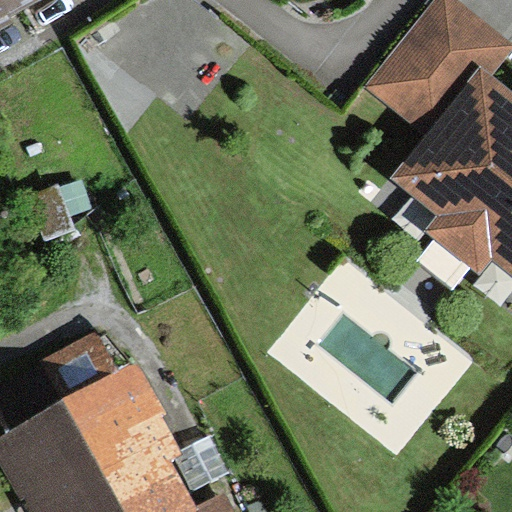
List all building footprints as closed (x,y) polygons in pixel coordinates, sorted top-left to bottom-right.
[(0,0),(0,30),(54,0),(0,0)] [(442,0),(370,89),(431,138),(481,74),(488,80),(511,51),(448,0),(442,0)] [(511,99),(488,80),(481,74),(431,138),(393,184),(437,219),(422,238),(474,279),(487,263),(511,283),(511,99)] [(197,511),(193,511),(96,336),(34,370),(112,511),(222,511),(216,502),(197,511)] [(112,511),(34,370),(0,388),(0,445),(37,511),(112,511)]
